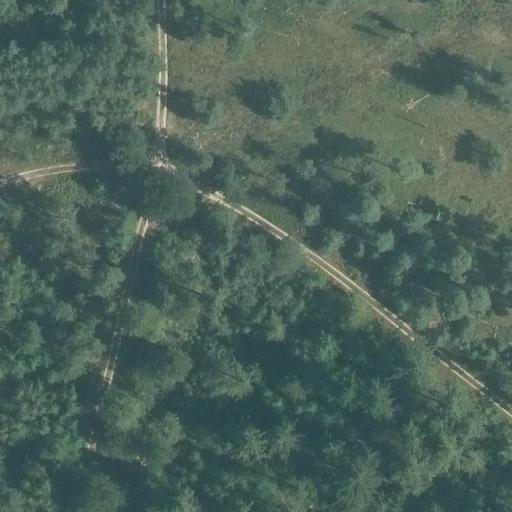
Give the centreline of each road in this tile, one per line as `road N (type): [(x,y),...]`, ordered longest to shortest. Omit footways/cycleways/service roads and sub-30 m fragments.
road 1 (track): [(511,418),(271,219),(146,164),(73,167),(0,186)]
road 2 (track): [(159,0),(162,134),(146,164),(69,511)]
